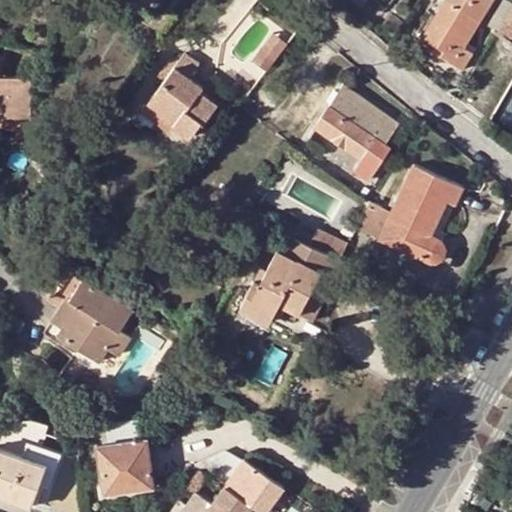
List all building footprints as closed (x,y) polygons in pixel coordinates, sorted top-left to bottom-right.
[(445,0),(424,36),(436,43),(444,48),(441,55),(462,67),(472,53),(464,48),(492,0),(445,0)] [(502,0),(489,24),(498,29),(511,5),(511,3),(506,0),(502,0)] [(511,5),(498,29),(496,33),(511,41),(511,5)] [(266,70),(288,41),(273,31),(252,60),(266,70)] [(444,48),(436,43),(432,49),(441,55),(444,48)] [(164,80),(149,100),(177,122),(174,126),(189,137),(201,121),(203,122),(205,121),(217,105),(199,91),(203,87),(188,76),(199,63),(185,52),(178,61),(164,80)] [(157,75),(164,80),(178,61),(172,56),(157,75)] [(31,76),(0,75),(0,114),(30,116),(31,76)] [(344,84),(315,125),(363,158),(378,139),(385,144),(399,122),(344,84)] [(177,122),(149,100),(142,110),(170,131),(174,126),(177,122)] [(385,144),(378,139),(363,158),(354,171),(368,181),(391,149),(385,144)] [(359,227),(429,261),(438,260),(443,254),(444,247),(438,239),(430,235),(446,200),(455,204),(463,188),(414,164),(392,212),(371,202),(359,227)] [(496,181),(491,177),(487,182),(492,186),(496,181)] [(133,212),(146,223),(159,206),(146,195),(133,212)] [(240,307),(263,318),(272,300),(278,303),(298,313),(320,270),(278,249),(265,275),(258,272),(240,307)] [(132,310),(83,277),(52,322),(57,324),(53,332),(98,361),(120,328),(132,310)] [(272,300),(263,318),(268,321),(278,303),(272,300)] [(120,328),(98,361),(113,364),(131,336),(120,328)] [(127,418),(109,421),(112,442),(98,443),(104,493),(153,486),(147,437),(141,437),(138,417),(127,418)] [(46,463),(38,482),(48,486),(59,458),(27,445),(23,455),(46,463)] [(0,494),(30,506),(38,482),(46,463),(23,455),(0,446),(0,494)] [(194,464),(201,469),(208,474),(224,485),(240,461),(224,451),(194,464)] [(252,505),(271,477),(244,458),(240,461),(224,485),(252,505)] [(201,469),(188,486),(196,492),(208,474),(201,469)] [(264,511),(283,486),(271,477),(252,505),(262,511),(264,511)] [(211,503),(222,511),(246,511),(252,505),(224,485),(211,503)] [(196,492),(188,486),(172,509),(176,511),(222,511),(211,503),(196,492)]
